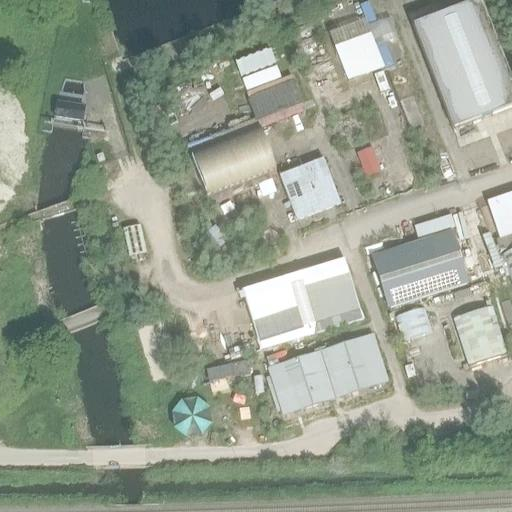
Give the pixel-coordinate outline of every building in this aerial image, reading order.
[(412,30),(452,133),(511,110),(511,89),(479,4),(412,30)] [(370,10),(335,21),(356,81),(390,70),(370,10)] [(56,105),(55,119),(81,124),(83,110),(56,105)] [(259,130),(190,157),(207,200),(276,173),(261,133),(259,130)] [(379,174),(371,152),(358,156),(367,179),(379,174)] [(340,206),(322,162),(278,179),(296,223),(340,206)] [(511,202),(490,210),(499,238),(511,233),(511,202)] [(453,230),(450,218),(414,230),(417,241),(453,230)] [(511,248),(511,242),(510,237),(496,242),(500,253),(511,248)] [(450,238),(373,262),(388,309),(464,285),(450,238)] [(511,253),(500,258),(511,289),(511,253)] [(345,262),(240,295),(260,354),(365,322),(345,262)] [(453,322),(468,371),(507,359),(491,309),(453,322)] [(424,311),(395,320),(402,343),(431,334),(424,311)] [(371,338),(269,371),(284,418),(386,385),(371,338)]
